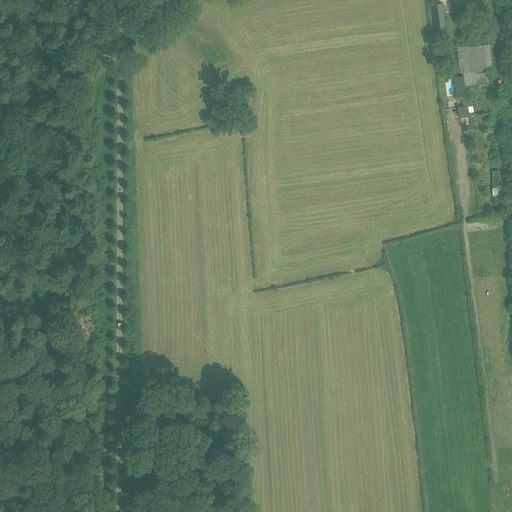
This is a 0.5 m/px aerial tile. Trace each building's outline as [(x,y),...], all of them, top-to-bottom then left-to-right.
[(432,5),(436,31),(446,29),(442,4),(432,5)] [(133,31),(140,41),(152,32),(145,22),(133,31)] [(460,72),(460,73),(488,70),(492,70),(489,43),(457,47),(460,72)] [(105,56),(109,60),(121,48),(118,44),(105,56)] [(490,83),(488,70),(460,73),(460,72),(443,74),(450,122),(470,119),(465,86),(478,85),(490,83)] [(511,477),(500,478),(500,486),(504,486),(505,500),(502,501),(502,510),(511,508),(511,477)]
